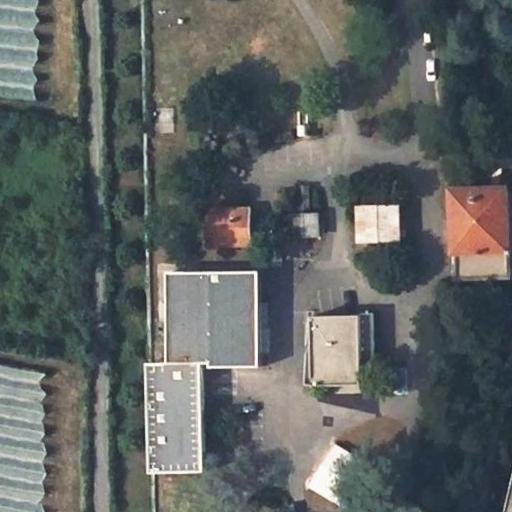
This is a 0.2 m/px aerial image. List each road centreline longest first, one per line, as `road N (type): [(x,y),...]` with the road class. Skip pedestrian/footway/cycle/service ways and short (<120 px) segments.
road 1 (unclassified): [(95,0),(105,511)]
road 2 (track): [(511,362),(477,511)]
road 3 (track): [(469,0),(511,114)]
